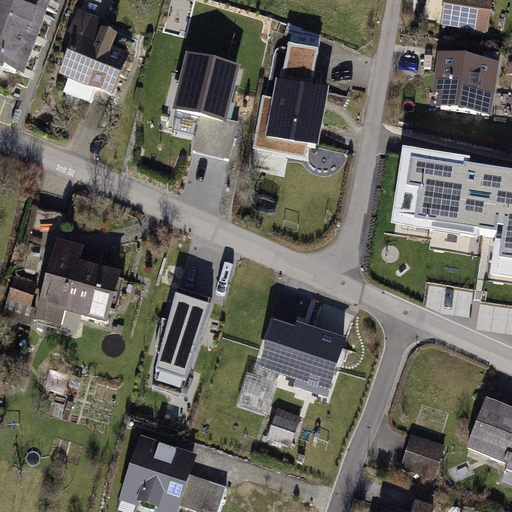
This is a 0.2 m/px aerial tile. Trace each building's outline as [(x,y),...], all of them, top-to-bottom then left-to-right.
[(66,0),(0,0),(0,2),(0,71),(38,85),(66,0)] [(501,9),(452,1),(446,35),(495,43),(501,9)] [(133,33),(80,15),(58,83),(124,105),(138,65),(125,58),(133,33)] [(325,57),(292,51),(283,104),(268,102),(265,124),(276,126),(273,145),(326,154),(333,115),(316,113),(325,57)] [(241,71),(187,59),(174,115),(228,128),(241,71)] [(507,70),(445,59),(438,102),(446,102),(444,115),(498,124),(507,70)] [(511,195),(418,184),(408,264),(449,269),(445,299),(511,307),(511,195)] [(97,256),(63,244),(47,291),(20,281),(12,304),(41,314),(36,328),(65,338),(72,318),(114,333),(132,283),(92,269),(97,256)] [(175,296),(154,372),(188,383),(212,308),(175,296)] [(296,333),(275,327),(261,371),(298,383),(296,390),(328,400),(347,341),(298,325),(296,333)] [(267,415),(271,389),(249,386),(245,412),(267,415)] [(511,412),(494,406),(474,455),(511,470),(511,412)] [(308,420),(281,411),(271,440),(298,449),(308,420)] [(448,449),(413,439),(403,473),(437,483),(448,449)] [(186,511),(204,460),(146,441),(125,505),(144,511),(186,511)] [(224,511),(232,491),(204,482),(193,511),(224,511)]
